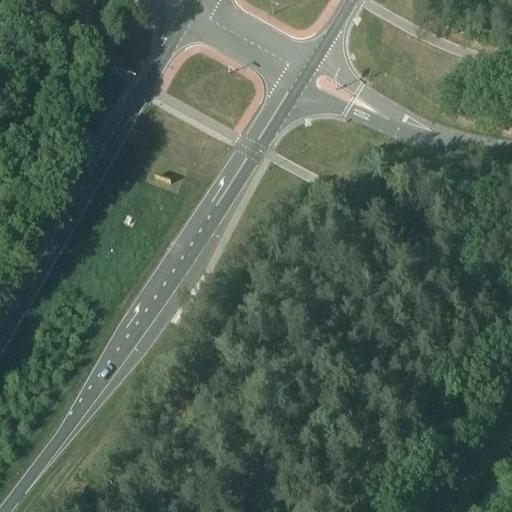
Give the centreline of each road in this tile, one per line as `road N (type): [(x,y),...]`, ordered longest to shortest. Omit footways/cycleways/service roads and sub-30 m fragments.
road 1 (primary): [(4,511),(304,76)]
road 2 (primary): [(190,10),(0,342)]
road 3 (tertiary): [(511,161),(434,144),(304,76)]
road 4 (track): [(511,339),(481,374),(442,444),(380,511)]
road 5 (tertiary): [(304,76),(190,10)]
